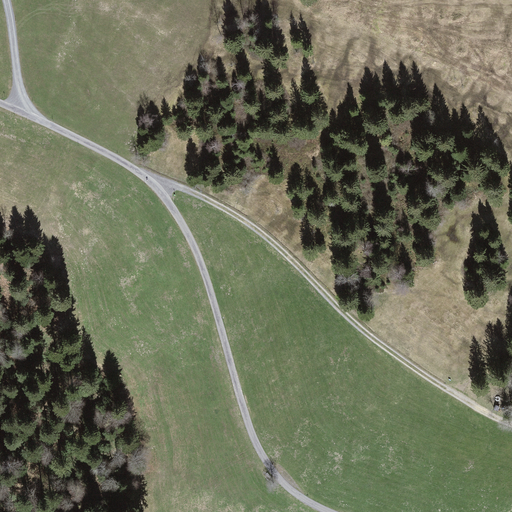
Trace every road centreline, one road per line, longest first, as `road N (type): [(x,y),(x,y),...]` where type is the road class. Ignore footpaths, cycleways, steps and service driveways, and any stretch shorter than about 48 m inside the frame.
road 1 (track): [(511,423),(406,363),(222,206),(151,181)]
road 2 (track): [(151,181),(192,242),(253,439),(287,486),(328,511)]
road 3 (track): [(20,110),(151,181)]
